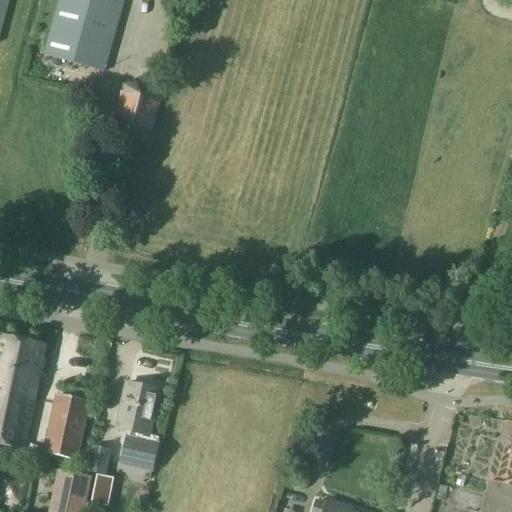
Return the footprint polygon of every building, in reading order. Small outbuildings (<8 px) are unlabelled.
[(0,0),(0,37),(10,0),(0,0)] [(61,0),(46,57),(106,74),(126,0),(61,0)] [(124,87),(113,132),(124,139),(140,143),(151,143),(162,96),(152,90),(139,86),(124,87)] [(0,338),(0,444),(24,450),(45,348),(0,339),(0,338)] [(125,417),(120,416),(116,432),(129,435),(128,436),(127,436),(120,466),(154,474),(161,444),(159,443),(160,439),(150,437),(159,394),(131,388),(125,417)] [(76,460),(88,403),(55,396),(43,453),(76,460)] [(92,447),(86,472),(106,477),(112,452),(92,447)] [(83,511),(91,481),(62,474),(52,511),(83,511)]
